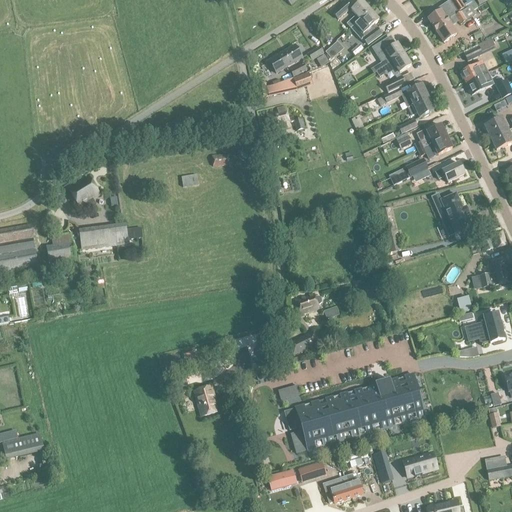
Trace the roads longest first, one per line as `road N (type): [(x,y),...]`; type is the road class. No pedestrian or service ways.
road 1 (unclassified): [(0,216),(28,205),(83,153),(240,54)]
road 2 (residential): [(511,227),(433,64),(386,0)]
road 3 (residential): [(511,354),(419,366),(384,352),(272,383)]
